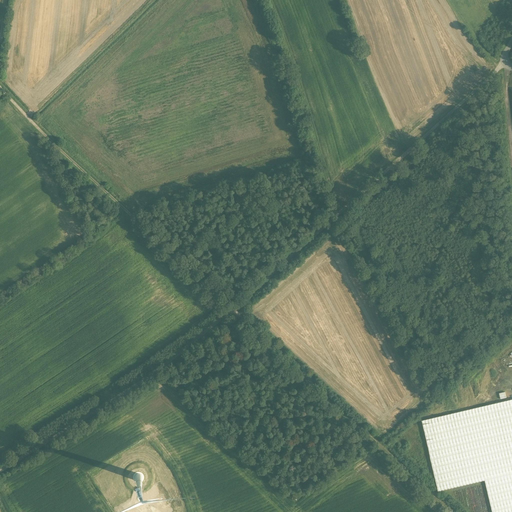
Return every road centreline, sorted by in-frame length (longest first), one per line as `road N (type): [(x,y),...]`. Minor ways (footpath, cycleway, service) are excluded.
road 1 (track): [(511,42),(497,71),(231,310)]
road 2 (track): [(231,310),(0,89)]
road 3 (track): [(231,310),(452,511)]
road 4 (unclassified): [(0,471),(164,366),(231,310)]
